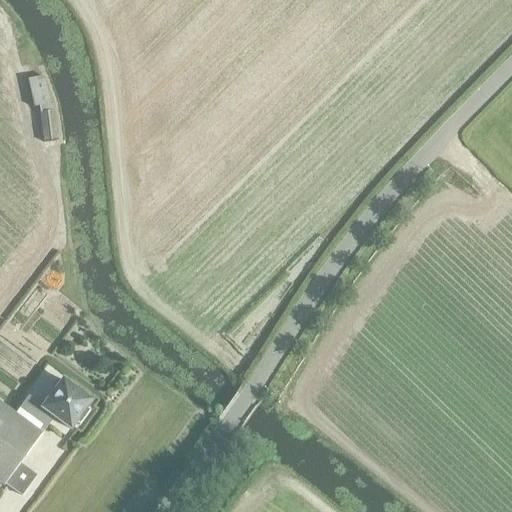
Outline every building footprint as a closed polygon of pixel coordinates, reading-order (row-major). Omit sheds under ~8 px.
[(46,142),(60,139),(55,110),(57,109),(56,101),(50,102),(45,76),(29,78),(35,108),(39,108),(46,142)] [(45,395),(62,372),(50,363),(33,385),(45,395)] [(29,398),(16,416),(39,433),(52,416),(71,430),(77,422),(81,426),(92,410),(88,407),(94,398),(66,378),(64,381),(59,378),(54,386),(58,389),(43,408),(29,398)] [(6,485),(22,464),(43,435),(39,433),(16,416),(0,404),(0,482),(5,486),(6,485)] [(22,464),(6,485),(23,497),(38,476),(22,464)]
